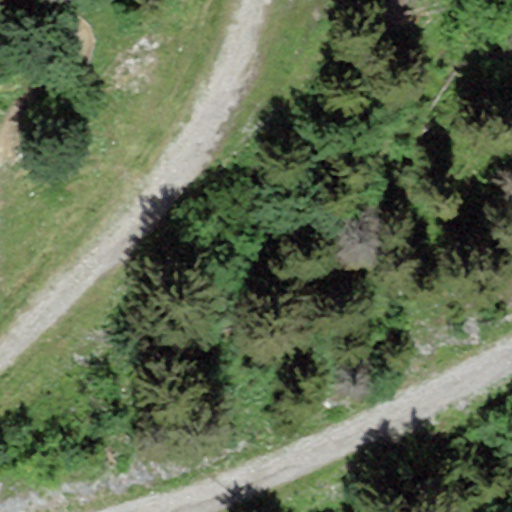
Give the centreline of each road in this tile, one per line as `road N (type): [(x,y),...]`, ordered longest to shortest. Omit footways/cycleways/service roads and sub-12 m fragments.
road 1 (track): [(96,511),(245,467),(511,348)]
road 2 (track): [(240,0),(178,145),(0,331)]
